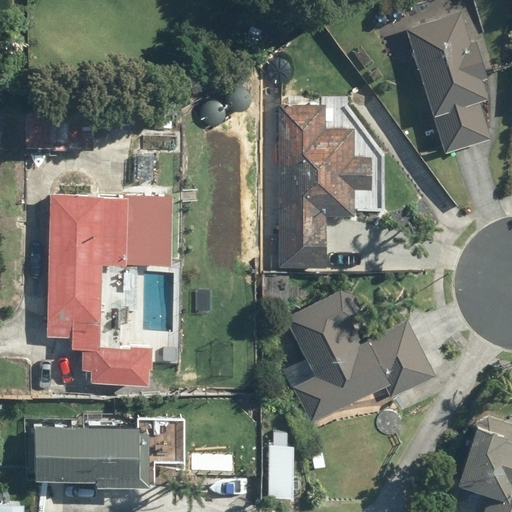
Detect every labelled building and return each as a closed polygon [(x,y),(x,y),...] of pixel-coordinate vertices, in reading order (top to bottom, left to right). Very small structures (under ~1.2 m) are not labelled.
[(406,26),(445,150),(491,137),(479,99),(488,97),(482,76),(487,75),(476,39),(470,41),(460,9),(406,26)] [(279,101),(278,265),(324,265),(325,214),(354,214),(354,187),(369,187),(369,154),(353,154),(353,126),(323,126),(323,101),(279,101)] [(65,113),(27,113),(26,146),(66,146),(65,113)] [(48,189),(46,335),(71,335),(71,347),(81,347),(81,368),(90,368),(90,381),(146,382),(147,364),(149,364),(149,342),(129,341),(129,344),(98,344),(99,260),(166,261),(168,191),(48,189)] [(1,261),(1,293),(16,294),(16,261),(1,261)] [(292,385),(310,421),(385,384),(390,396),(434,374),(407,318),(358,342),(356,337),(359,336),(351,321),(356,319),(358,305),(353,293),(342,287),(286,315),(314,374),(292,385)] [(482,511),(511,511),(511,421),(489,414),(477,420),(456,481),(489,492),(482,511)] [(135,424),(34,422),(33,477),(94,478),(94,483),(145,484),(146,429),(135,429),(135,424)] [(293,443),(270,443),(270,495),(293,495),(293,443)] [(14,511),(15,501),(0,500),(0,511),(14,511)]
